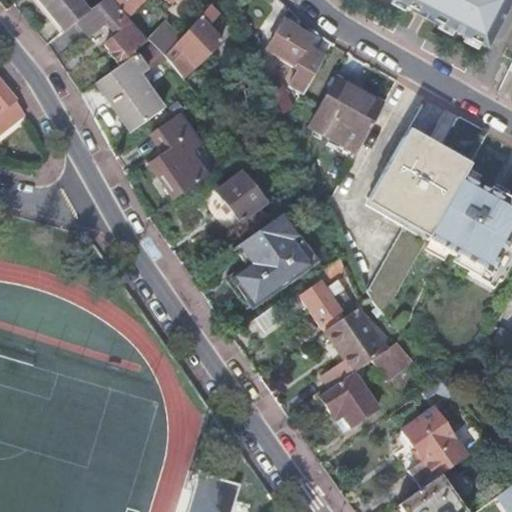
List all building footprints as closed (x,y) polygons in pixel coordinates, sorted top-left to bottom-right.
[(76,22),(87,13),(76,0),(43,0),(46,2),(47,1),(56,11),(50,16),(64,32),(76,22)] [(135,55),(136,55),(133,51),(146,40),(111,0),(102,0),(87,13),(76,22),(88,37),(105,23),(116,36),(104,45),(109,51),(108,52),(119,67),(135,55)] [(399,0),(402,1),(409,5),(411,0),(417,4),(431,11),(437,14),(435,19),(439,21),(452,28),(465,35),(478,41),(484,45),(508,0),(399,0)] [(433,21),(435,19),(437,14),(431,11),(417,4),(411,0),(409,5),(408,7),(433,21)] [(181,36),(164,56),(170,65),(182,52),(193,62),(189,67),(193,71),(197,66),(199,68),(223,41),(208,27),(198,18),(181,36)] [(165,21),(148,39),(164,56),(181,36),(165,21)] [(331,44),(324,40),(317,53),(307,47),(312,38),(283,21),(266,49),(278,55),(276,57),(298,70),(288,86),(303,95),(324,57),(331,44)] [(450,32),(452,28),(439,21),(436,25),(450,32)] [(475,46),(478,41),(465,35),(463,40),(475,46)] [(135,55),(119,67),(95,84),(95,85),(96,85),(129,132),(128,132),(129,133),(161,111),(137,77),(145,71),(135,55)] [(355,153),(382,106),(353,89),(354,87),(336,76),(309,126),(355,153)] [(291,101),(279,77),(268,83),(280,107),(291,101)] [(15,101),(0,82),(0,130),(22,113),(15,101)] [(200,146),(177,114),(151,133),(165,152),(148,164),(173,200),(207,176),(191,152),(200,146)] [(465,171),(467,166),(405,131),(402,138),(464,173),(465,171)] [(426,240),(460,179),(464,173),(402,138),(367,198),(388,210),(384,216),(403,227),(363,297),(366,301),(371,307),(375,311),(380,316),(382,318),(426,240)] [(464,173),(460,179),(473,186),(477,178),(465,171),(464,173)] [(239,174),(215,193),(238,223),(263,205),(239,174)] [(473,186),(460,179),(426,240),(428,242),(448,253),(470,266),(507,200),(488,190),(485,194),(473,186)] [(300,186),(291,193),(296,202),(306,195),(300,186)] [(363,204),(384,216),(388,210),(367,198),(363,204)] [(507,200),(470,266),(471,266),(497,281),(500,283),(511,261),(511,208),(507,206),(506,205),(508,201),(507,200)] [(295,240),(279,217),(230,251),(244,271),(231,279),(251,307),(305,268),(289,244),(295,240)] [(312,264),(295,240),(289,244),(305,268),(312,264)] [(443,262),(448,253),(428,242),(423,250),(434,257),(443,262)] [(341,267),(338,260),(323,271),(330,279),(342,271),(341,267)] [(497,281),(471,266),(466,275),(479,283),(493,290),(497,281)] [(319,284),(298,298),(318,326),(338,312),(319,284)] [(362,358),(337,322),(322,333),(347,368),(362,358)] [(511,334),(498,327),(485,350),(511,364),(511,334)] [(395,344),(394,343),(368,362),(382,383),(409,364),(395,344)] [(351,374),(317,397),(330,416),(336,411),(348,428),(376,409),(351,374)] [(438,479),(462,462),(450,444),(453,441),(431,411),(399,433),(421,464),(403,477),(406,481),(415,494),(438,479)] [(228,511),(237,484),(194,472),(183,511),(228,511)] [(461,511),(438,479),(415,494),(397,507),(399,510),(400,511),(461,511)] [(511,511),(511,487),(497,499),(506,511),(511,511)]
